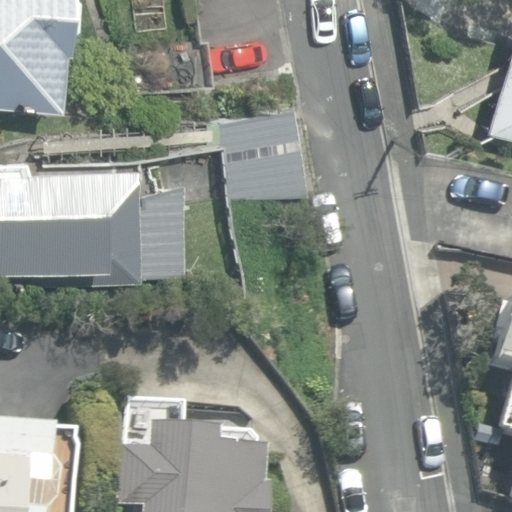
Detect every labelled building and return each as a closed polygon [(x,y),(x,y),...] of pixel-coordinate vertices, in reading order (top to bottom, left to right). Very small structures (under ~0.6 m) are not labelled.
[(0,0),(0,102),(50,105),(53,49),(58,50),(59,29),(65,24),(66,0),(0,0)] [(511,2),(481,130),(511,137),(511,2)] [(122,47),(129,92),(204,81),(197,36),(122,47)] [(204,121),(223,202),(301,194),(284,111),(204,121)] [(0,282),(128,277),(178,276),(174,181),(134,196),(134,204),(125,204),(123,165),(0,169),(0,282)] [(511,472),(503,503),(511,505),(511,296),(500,293),(481,359),(510,368),(492,429),(511,434),(511,472)] [(133,453),(108,451),(103,511),(113,511),(251,511),(254,486),(246,485),(249,448),(202,444),(204,430),(136,424),(133,453)] [(59,511),(66,452),(60,446),(62,435),(0,428),(0,511),(59,511)]
